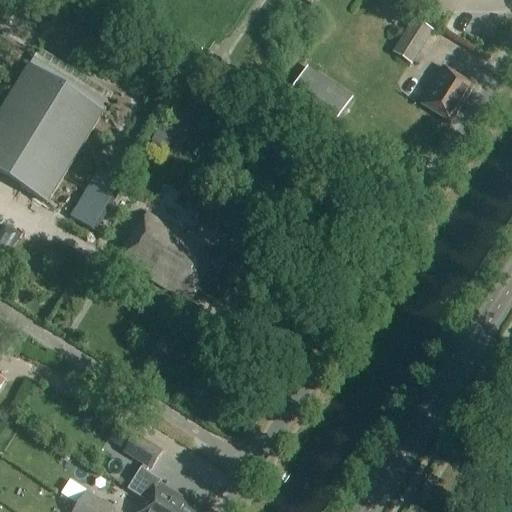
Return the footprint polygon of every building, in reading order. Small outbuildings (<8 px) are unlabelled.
[(412,68),(433,34),(413,22),(392,56),(412,68)] [(0,177),(46,206),(104,114),(28,67),(0,110),(0,177)] [(291,92),(337,123),(352,100),(306,69),(291,92)] [(450,126),(474,88),(443,69),(419,107),(450,126)] [(118,182),(122,176),(112,169),(108,177),(99,171),(68,220),(93,236),(125,187),(118,182)] [(216,237),(224,224),(203,211),(195,224),(216,237)] [(219,307),(246,263),(223,248),(219,254),(206,246),(203,251),(191,244),(193,242),(147,214),(117,262),(190,307),(198,294),(219,307)] [(127,490),(147,503),(161,511),(193,511),(192,511),(194,507),(158,485),(160,482),(147,474),(160,452),(117,425),(105,444),(141,467),(127,490)] [(86,496),(79,507),(86,511),(109,511),(110,511),(86,496)] [(161,511),(147,503),(140,511),(161,511)]
